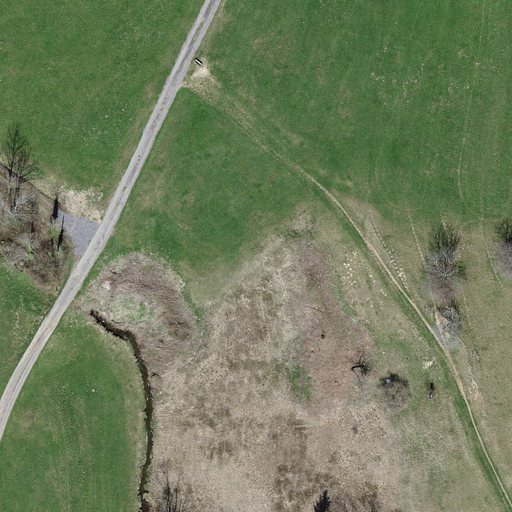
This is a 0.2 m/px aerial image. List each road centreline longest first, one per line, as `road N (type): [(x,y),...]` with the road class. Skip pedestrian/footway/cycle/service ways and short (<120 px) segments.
road 1 (track): [(220,0),(0,437)]
road 2 (track): [(82,272),(73,227),(0,163)]
